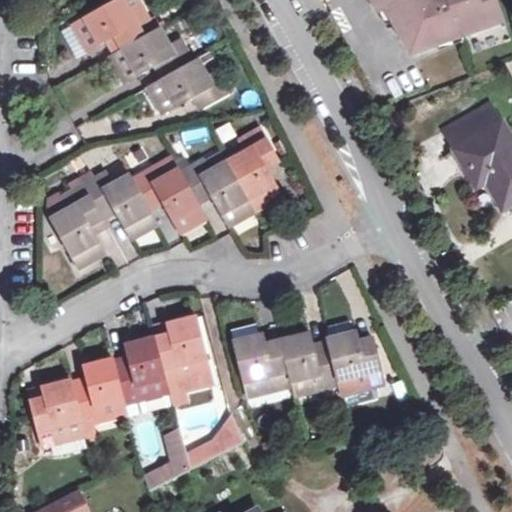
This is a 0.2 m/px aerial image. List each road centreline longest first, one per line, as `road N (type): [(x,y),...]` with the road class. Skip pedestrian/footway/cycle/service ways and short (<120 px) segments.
road 1 (residential): [(0,354),(163,267),(270,285),(395,226)]
road 2 (residential): [(270,0),(395,226)]
road 3 (residential): [(395,226),(511,435)]
